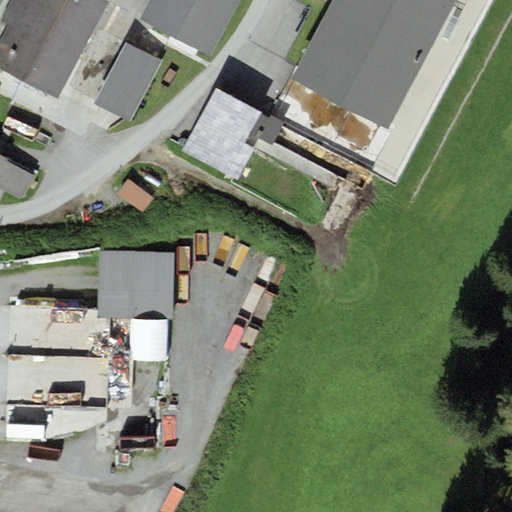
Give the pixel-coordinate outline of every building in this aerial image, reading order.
[(79,59),(109,1),(106,0),(10,0),(1,18),(9,22),(0,39),(0,67),(58,98),(79,59)] [(106,0),(109,1),(128,11),(133,0),(106,0)] [(209,56),(239,0),(149,0),(139,18),(209,56)] [(387,132),(456,0),(329,0),(288,80),(387,132)] [(130,121),(161,61),(126,42),(94,103),(130,121)] [(254,150),(247,147),(261,114),(210,93),(184,156),(242,180),(254,150)] [(9,159),(0,154),(0,187),(21,199),(33,176),(7,162),(9,159)] [(144,214),(154,198),(127,180),(117,196),(144,214)] [(174,252),(99,251),(98,318),(131,318),(166,319),(173,319),(174,252)] [(165,361),(166,319),(131,318),(131,360),(165,361)] [(110,355),(128,355),(128,323),(110,323),(110,355)] [(9,360),(6,441),(45,443),(46,427),(71,428),(72,411),(44,410),(45,385),(28,385),(29,360),(9,360)]
